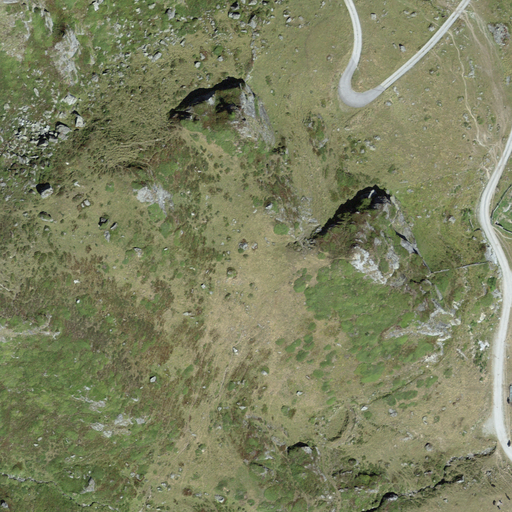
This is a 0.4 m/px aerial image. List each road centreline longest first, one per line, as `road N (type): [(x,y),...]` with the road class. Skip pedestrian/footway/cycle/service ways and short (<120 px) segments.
road 1 (track): [(511,138),(484,207),(507,281),(498,401),(511,453)]
road 2 (track): [(347,0),(358,43),(345,86),(356,99),(403,69),(465,0)]
